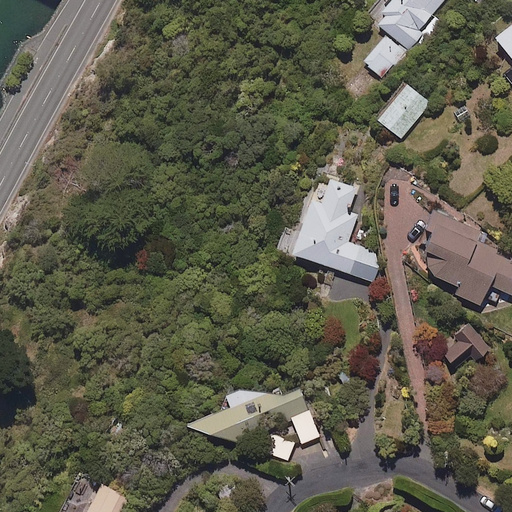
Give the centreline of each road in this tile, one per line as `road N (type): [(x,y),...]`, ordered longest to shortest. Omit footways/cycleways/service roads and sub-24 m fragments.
road 1 (residential): [(274,511),(306,484),(381,466),(424,473),(489,511)]
road 2 (secondary): [(101,0),(0,190)]
